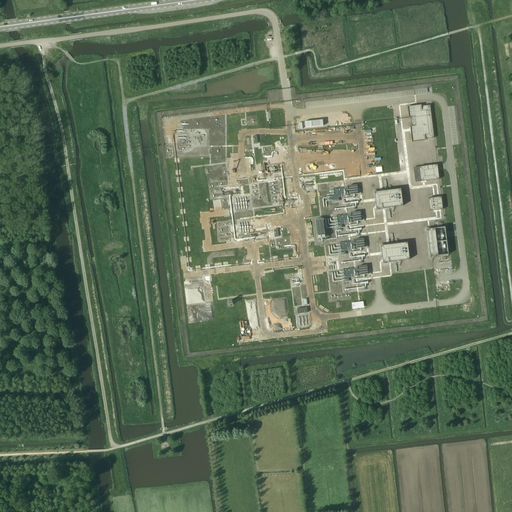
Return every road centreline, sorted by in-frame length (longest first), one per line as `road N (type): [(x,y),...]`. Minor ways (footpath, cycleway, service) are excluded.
road 1 (track): [(40,41),(63,129),(111,443),(120,446)]
road 2 (primary): [(194,0),(74,16)]
